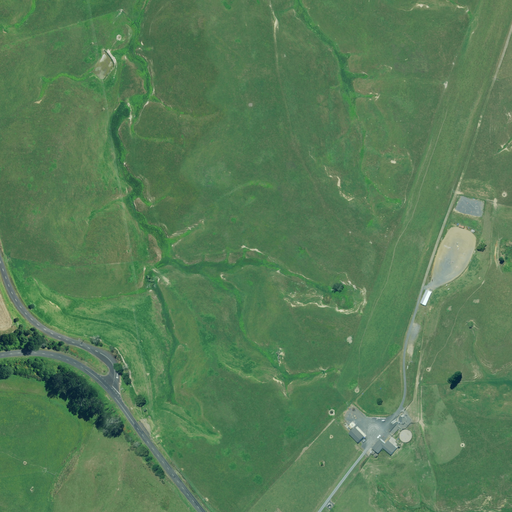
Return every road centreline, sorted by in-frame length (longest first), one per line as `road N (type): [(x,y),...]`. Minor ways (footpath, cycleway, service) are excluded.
road 1 (unclassified): [(0,260),(31,319),(108,357),(115,370),(109,389)]
road 2 (unclassified): [(109,389),(204,511)]
